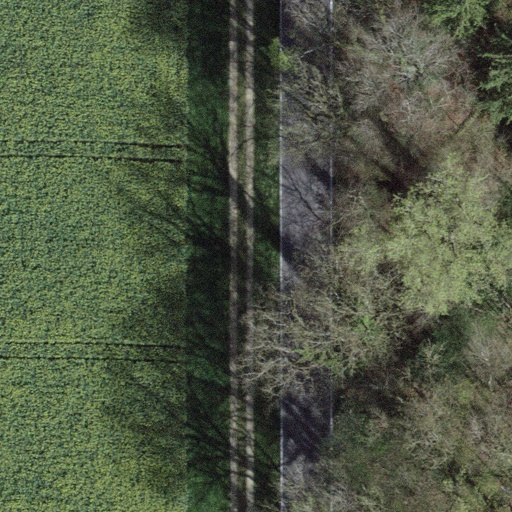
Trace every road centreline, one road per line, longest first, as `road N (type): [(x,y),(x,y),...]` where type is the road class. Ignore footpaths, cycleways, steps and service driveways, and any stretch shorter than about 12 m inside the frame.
road 1 (track): [(247,511),(244,0)]
road 2 (tertiary): [(306,0),(306,511)]
